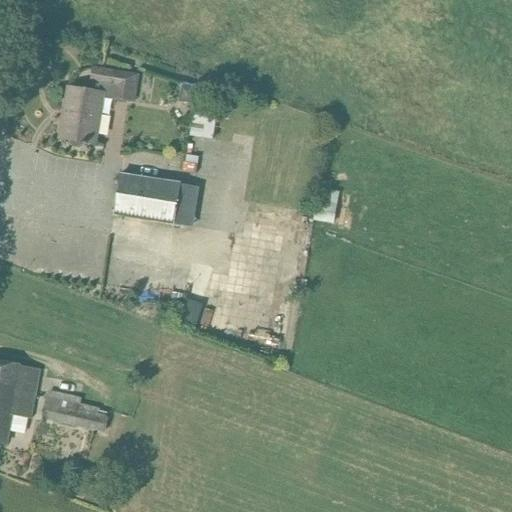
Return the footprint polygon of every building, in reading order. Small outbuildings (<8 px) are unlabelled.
[(135,104),(139,76),(94,68),(92,82),(93,82),(91,92),(69,88),(61,139),(95,144),(103,99),(135,104)] [(196,113),(194,135),(252,140),(254,119),(196,113)] [(180,185),(121,175),(115,215),(174,224),(193,228),(200,188),(180,185)] [(320,221),(337,221),(338,190),(321,189),(320,221)] [(235,339),(242,315),(187,299),(180,323),(235,339)] [(37,370),(6,364),(0,362),(0,443),(6,445),(11,416),(30,419),(35,394),(33,394),(37,370)] [(82,399),(50,391),(43,419),(95,432),(95,431),(106,433),(110,418),(103,416),(103,413),(101,412),(101,410),(80,405),(82,399)]
